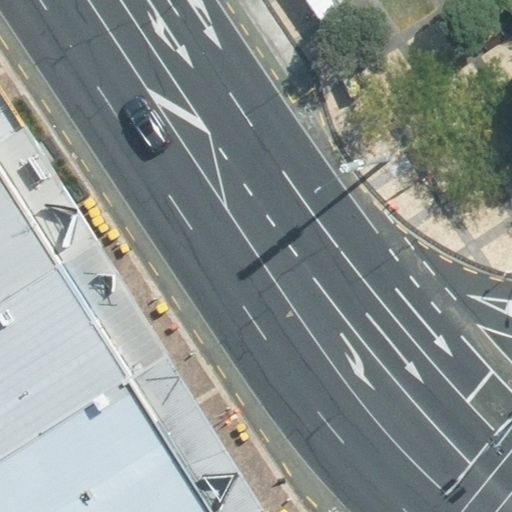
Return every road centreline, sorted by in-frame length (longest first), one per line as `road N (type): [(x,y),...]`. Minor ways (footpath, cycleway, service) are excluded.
road 1 (primary): [(234,196),(395,427),(488,511)]
road 2 (primary): [(234,196),(511,303)]
road 3 (primary): [(100,0),(234,196)]
